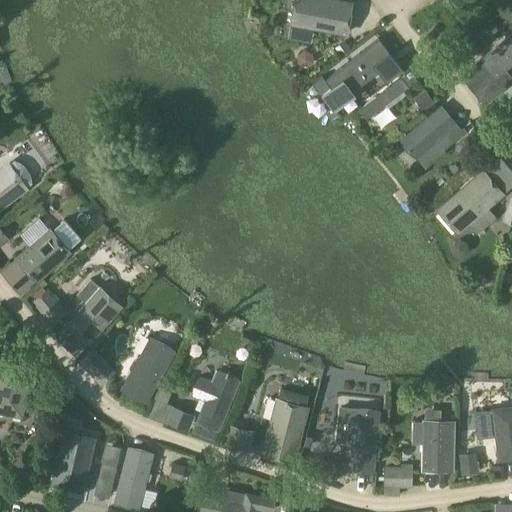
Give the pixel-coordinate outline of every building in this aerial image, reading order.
[(293,0),(290,23),(345,33),(351,2),(341,0),(293,0)] [(479,59),(461,74),(476,93),(494,78),(507,68),(511,64),(511,35),(510,34),(479,59)] [(394,59),(378,38),(324,78),(321,74),(311,81),(320,93),(329,86),(340,99),(394,59)] [(344,42),(336,48),(341,55),(349,48),(344,42)] [(410,70),(362,106),(368,116),(417,80),(410,70)] [(434,101),(425,88),(413,97),(422,109),(434,101)] [(440,105),(401,138),(416,157),(456,124),(440,105)] [(511,118),(501,128),(511,140),(511,118)] [(498,154),(437,208),(458,232),(503,193),(493,181),(510,167),(498,154)] [(0,205),(25,187),(24,186),(31,180),(28,170),(22,163),(16,160),(9,166),(8,165),(0,170),(0,205)] [(0,227),(0,244),(9,238),(0,227)] [(49,227),(15,257),(37,281),(70,252),(49,227)] [(34,298),(51,321),(68,308),(50,285),(34,298)] [(99,285),(66,323),(89,343),(122,305),(99,285)] [(175,350),(149,336),(121,388),(146,402),(175,350)] [(97,348),(73,368),(92,390),(115,370),(97,348)] [(0,411),(21,415),(30,367),(0,361),(0,411)] [(199,375),(191,394),(204,399),(195,420),(196,420),(191,431),(214,441),(239,379),(215,369),(211,380),(199,375)] [(280,399),(276,398),(262,452),(293,460),(307,406),(306,405),(308,397),(283,390),(280,399)] [(173,405),(166,422),(188,431),(195,414),(173,405)] [(511,458),(511,405),(492,407),(498,460),(511,458)] [(379,410),(355,407),(349,469),(373,472),(379,410)] [(437,468),(452,467),(454,418),(439,414),(424,417),(422,465),(437,468)] [(226,423),(221,443),(250,451),(255,430),(226,423)] [(63,430),(51,484),(82,491),(95,437),(63,430)] [(153,452),(129,446),(114,500),(139,507),(153,452)] [(476,451),(458,453),(461,474),(478,471),(476,451)] [(313,472),(334,479),(339,466),(318,458),(313,472)] [(99,474),(112,477),(116,463),(102,460),(99,474)] [(172,462),(168,476),(181,480),(185,465),(172,462)] [(383,465),(383,495),(399,495),(399,487),(400,465),(383,465)] [(191,471),(188,484),(199,487),(202,473),(191,471)] [(273,498),(223,487),(221,498),(204,495),(200,511),(254,511),(256,507),(270,510),(273,498)] [(283,495),(281,506),(289,508),(292,498),(283,495)]
